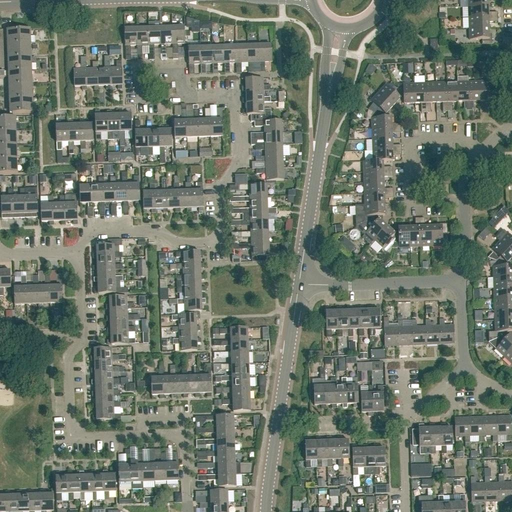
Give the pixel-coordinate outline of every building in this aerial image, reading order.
[(467,0),(468,8),(488,7),(487,0),(467,0)] [(468,19),(497,18),(497,13),(488,13),(488,7),(468,8),(468,19)] [(469,30),(489,29),(489,23),(498,23),(497,18),(468,19),(469,30)] [(185,44),(184,27),(172,28),(173,45),(172,45),(173,60),(178,60),(177,45),(185,44)] [(154,45),(160,45),(161,45),(160,28),(149,29),(149,46),(149,61),(154,60),(154,45)] [(166,45),(172,45),(173,45),(172,28),(160,28),(161,45),(160,45),(161,60),(166,60),(166,45)] [(9,30),(12,114),(34,113),(31,29),(24,30),(9,30)] [(130,46),(137,46),(138,46),(137,29),(124,29),(125,44),(125,47),(126,57),(126,61),(131,61),(130,46)] [(142,46),(149,46),(149,29),(137,29),(138,46),(137,46),(137,61),(143,61),(142,46)] [(489,29),(469,30),(469,41),(482,40),(482,45),(492,45),(492,39),(489,39),(489,29)] [(260,63),(260,73),(265,73),(265,63),(272,63),(272,45),(260,46),(260,63)] [(241,64),(247,63),(248,63),(248,46),(236,47),(237,64),(236,64),(236,74),(242,74),(241,64)] [(253,63),(260,63),(260,46),(248,46),(248,63),(247,63),(248,74),(253,73),(253,63)] [(206,65),(212,65),(213,65),(213,47),(201,48),(201,65),(201,75),(206,75),(206,65)] [(218,64),(224,64),(225,64),(224,47),(213,47),(213,65),(212,65),(213,75),(218,74),(218,64)] [(229,64),(236,64),(237,64),(236,47),(224,47),(225,64),(224,64),(224,74),(230,74),(229,64)] [(120,48),(109,48),(110,57),(121,56),(120,48)] [(194,65),(201,65),(201,48),(188,48),(189,66),(189,75),(194,75),(194,65)] [(110,69),(110,62),(109,57),(104,57),(105,70),(98,70),(98,87),(99,87),(106,87),(106,91),(111,91),(110,87),(110,69)] [(86,70),(86,63),(86,58),(81,58),(81,70),(74,71),(74,88),(82,88),(82,92),(87,91),(87,87),(86,87),(86,70)] [(116,62),(116,69),(110,69),(110,87),(118,86),(118,90),(122,90),(122,86),(123,86),(122,69),(121,62),(116,62)] [(98,70),(98,63),(93,63),(93,70),(86,70),(86,87),(87,87),(94,87),(94,91),(99,91),(99,87),(98,87),(98,70)] [(469,111),(468,83),(468,78),(457,78),(457,83),(458,103),(464,102),(464,111),(469,111)] [(263,91),(263,92),(270,91),(270,86),(263,86),(263,79),(246,79),(246,88),(242,88),(242,93),(246,92),(263,91)] [(474,102),(480,102),(479,82),(468,83),(469,111),(474,111),(474,102)] [(479,82),(480,102),(490,102),(490,104),(496,104),(495,94),(491,94),(490,82),(479,82)] [(443,112),(448,112),(447,83),(436,84),(437,103),(442,103),(443,112)] [(452,103),(458,103),(457,83),(447,83),(448,112),(452,112),(452,103)] [(404,97),(404,104),(415,104),(414,84),(403,85),(403,88),(398,88),(402,97),(404,97)] [(421,113),(426,113),(425,84),(414,84),(415,104),(421,104),(421,113)] [(430,103),(437,103),(436,84),(425,84),(426,113),(431,112),(430,103)] [(394,92),(386,85),(378,93),(393,107),(402,97),(398,88),(394,92)] [(271,98),(264,98),(263,92),(263,91),(246,92),(246,99),(242,99),(242,104),(247,104),(264,103),(264,104),(271,103),(271,98)] [(371,102),(372,103),(367,110),(375,113),(384,116),(393,107),(378,93),(371,102)] [(247,116),(264,115),(264,122),(271,122),(271,110),(264,110),(264,104),(264,103),(247,104),(247,111),(243,111),(243,116),(247,116)] [(193,121),(187,121),(186,121),(187,139),(199,138),(198,121),(198,110),(198,106),(193,106),(193,111),(193,121)] [(210,121),(210,110),(205,110),(205,121),(198,121),(199,138),(211,138),(210,121)] [(210,121),(211,138),(223,137),(222,120),(222,110),(216,110),(217,120),(210,121)] [(384,116),(375,113),(367,110),(367,111),(366,110),(366,120),(372,120),(372,130),(392,129),(391,118),(384,118),(384,116)] [(120,132),(119,132),(120,147),(125,146),(125,132),(132,132),(132,115),(124,115),(123,111),(119,111),(119,115),(120,132)] [(186,121),(187,121),(186,111),(181,111),(181,122),(174,122),(175,139),(187,139),(186,121)] [(107,116),(100,116),(100,112),(95,112),(96,116),(95,116),(96,133),(96,141),(101,141),(101,133),(107,133),(108,133),(107,116)] [(119,115),(112,115),(112,112),(107,112),(107,116),(108,133),(107,133),(108,141),(113,141),(113,133),(119,132),(120,132),(119,115)] [(0,174),(18,174),(16,118),(0,118),(0,174)] [(84,121),(80,121),(80,125),(81,142),(80,142),(80,150),(86,150),(86,142),(93,142),(92,125),(84,125),(84,121)] [(265,134),(282,133),(281,121),(271,122),(264,122),(254,123),(255,127),(264,127),(265,134)] [(68,126),(67,126),(61,126),(61,122),(56,122),(56,126),(57,143),(57,151),(62,151),(62,143),(68,143),(69,143),(68,126)] [(80,125),(73,125),(73,122),(67,122),(67,126),(68,126),(69,143),(68,143),(68,151),(74,151),(74,143),(80,142),(81,142),(80,125)] [(159,131),(152,131),(152,127),(147,127),(147,131),(148,131),(148,148),(148,157),(153,156),(153,148),(160,148),(159,131)] [(160,148),(160,164),(165,164),(165,148),(172,148),(172,131),(164,131),(163,127),(159,127),(159,131),(160,148)] [(372,140),(392,140),(392,134),(401,133),(401,127),(400,127),(400,128),(392,129),(372,130),(372,140)] [(148,131),(147,131),(140,132),(140,128),(135,128),(135,132),(136,149),(136,157),(142,157),(141,149),(148,148),(148,131)] [(265,146),(282,146),(282,133),(265,134),(251,134),(251,140),(265,139),(265,146)] [(373,151),(401,150),(401,145),(392,146),(392,140),(372,140),(373,151)] [(265,158),(283,157),(282,146),(265,146),(255,146),(255,151),(265,151),(266,158),(265,158)] [(383,161),(383,162),(393,162),(393,155),(401,155),(401,150),(373,151),(373,162),(383,161)] [(266,170),(283,169),(283,157),(265,158),(266,158),(256,158),(256,163),(266,163),(266,169),(266,170)] [(383,167),(383,162),(383,161),(373,162),(363,162),(364,173),(392,172),(392,167),(383,167)] [(87,172),(87,162),(74,163),(74,172),(87,172)] [(266,182),(275,182),(283,181),(283,169),(266,170),(266,169),(256,170),(256,175),(266,174),(266,182)] [(364,184),(383,183),(383,177),(392,177),(392,172),(364,173),(364,184)] [(128,206),(128,202),(127,185),(128,185),(127,173),(122,173),(122,178),(122,186),(116,186),(115,186),(116,203),(124,203),(124,207),(128,206)] [(128,202),(135,202),(135,206),(140,206),(140,202),(140,185),(139,185),(139,177),(134,177),(134,185),(128,185),(127,185),(128,202)] [(174,192),(167,192),(168,210),(175,209),(175,213),(180,213),(180,209),(179,192),(179,184),(178,184),(178,177),(174,178),(174,184),(174,192)] [(92,187),(92,178),(87,179),(87,187),(80,187),(80,204),(88,204),(88,208),(93,208),(93,204),(92,204),(92,187)] [(104,186),(104,178),(99,178),(99,186),(92,187),(92,204),(93,204),(100,203),(100,207),(105,207),(105,203),(104,203),(104,186)] [(115,186),(116,186),(116,178),(110,178),(111,186),(104,186),(104,203),(105,203),(112,203),(112,207),(116,207),(116,203),(115,186)] [(191,209),(199,209),(199,212),(203,212),(203,208),(204,208),(203,191),(202,183),(197,183),(198,192),(191,192),(191,209)] [(364,194),(393,193),(393,189),(384,189),(383,183),(364,184),(364,194)] [(191,192),(191,184),(185,184),(186,192),(179,192),(180,209),(187,209),(187,213),(192,213),(191,209),(191,192)] [(155,193),(156,193),(155,185),(150,185),(151,193),(143,193),(144,210),(152,210),(152,214),(156,214),(156,210),(155,193)] [(167,192),(167,185),(162,185),(162,193),(156,193),(155,193),(156,210),(163,210),(163,214),(168,213),(168,210),(167,192)] [(267,197),(267,186),(267,185),(249,185),(249,186),(240,186),(240,191),(250,191),(250,197),(250,198),(267,197)] [(25,190),(26,197),(25,197),(26,215),(26,219),(34,219),(38,218),(38,214),(38,197),(37,197),(37,189),(32,189),(32,190),(25,190)] [(13,198),(14,198),(14,190),(8,190),(9,198),(1,198),(2,215),(2,220),(14,219),(14,215),(13,198)] [(25,197),(26,197),(25,190),(20,190),(21,198),(14,198),(13,198),(14,215),(14,219),(26,219),(26,215),(25,197)] [(365,205),(384,204),(384,199),(393,198),(393,193),(364,194),(365,205)] [(53,205),(53,197),(53,196),(48,197),(48,205),(41,205),(42,223),(49,222),(49,226),(54,226),(54,222),(53,205)] [(65,205),(65,196),(60,196),(60,205),(53,205),(54,222),(61,222),(61,226),(66,225),(66,222),(65,222),(65,205)] [(65,222),(66,222),(73,222),(73,225),(78,225),(77,221),(78,221),(77,204),(77,196),(71,196),(72,204),(65,205),(65,222)] [(250,209),(267,209),(267,197),(250,198),(250,197),(240,198),(240,203),(250,203),(250,209)] [(377,216),(385,216),(384,204),(365,205),(355,206),(356,228),(378,218),(377,216)] [(243,214),(243,221),(251,221),(268,221),(268,215),(277,215),(276,208),(267,209),(250,209),(240,209),(240,215),(243,214)] [(493,229),(507,221),(500,209),(486,217),(493,229)] [(374,241),(387,227),(378,218),(356,228),(364,236),(362,239),(370,246),(374,241)] [(410,248),(421,247),(419,218),(415,219),(415,227),(409,228),(410,248)] [(431,247),(430,227),(425,227),(424,218),(419,218),(421,247),(431,247)] [(251,233),(268,232),(268,221),(251,221),(243,221),(241,221),(241,227),(251,226),(251,233)] [(430,227),(431,247),(442,247),(442,234),(447,234),(447,224),(441,224),(441,227),(430,227)] [(389,255),(393,245),(396,235),(392,231),(387,227),(374,241),(370,246),(368,247),(377,255),(386,254),(389,255)] [(399,245),(399,248),(410,248),(409,228),(398,228),(398,235),(396,235),(393,245),(399,245)] [(252,245),(269,244),(268,232),(251,233),(241,233),(241,238),(251,238),(252,245)] [(511,238),(507,234),(500,242),(511,253),(511,238)] [(114,258),(114,259),(122,258),(122,253),(120,253),(120,247),(122,247),(122,240),(108,241),(108,246),(97,247),(97,255),(93,255),(93,259),(97,259),(114,258)] [(492,250),(500,258),(496,262),(505,265),(511,257),(511,253),(500,242),(492,250)] [(252,245),(241,245),(242,250),(252,250),(252,257),(269,257),(269,244),(252,245)] [(200,264),(200,257),(204,257),(204,252),(200,252),(183,253),(176,253),(176,258),(183,258),(183,265),(200,264)] [(115,265),(114,259),(114,258),(97,259),(98,266),(94,267),(94,271),(98,271),(115,270),(123,270),(123,265),(115,265)] [(496,267),(493,267),(493,279),(511,277),(511,266),(505,267),(505,265),(496,262),(496,267)] [(176,270),(183,270),(184,276),(184,277),(201,276),(201,269),(205,269),(204,264),(200,264),(183,265),(176,265),(176,270)] [(0,297),(4,297),(3,289),(11,289),(10,272),(2,272),(2,268),(0,267),(0,297)] [(115,277),(115,270),(98,271),(98,278),(94,278),(94,283),(98,283),(98,282),(115,282),(123,282),(123,277),(115,277)] [(50,287),(50,276),(44,276),(45,287),(38,288),(39,305),(50,304),(50,287)] [(50,287),(50,304),(63,304),(62,287),(61,276),(56,276),(57,287),(50,287)] [(205,280),(205,276),(201,276),(184,277),(184,276),(177,277),(177,288),(184,288),(184,289),(201,288),(201,280),(205,280)] [(26,288),(26,277),(21,277),(21,288),(14,289),(14,306),(27,305),(26,288)] [(38,288),(38,277),(33,277),(33,288),(26,288),(27,305),(39,305),(38,288)] [(494,289),(511,288),(511,277),(493,279),(494,289)] [(115,289),(115,282),(98,282),(98,283),(98,290),(94,290),(94,295),(99,294),(99,295),(116,294),(123,294),(123,289),(115,289)] [(202,300),(202,299),(201,292),(205,292),(205,288),(201,288),(184,289),(184,288),(177,288),(177,294),(184,293),(185,300),(184,300),(202,300)] [(494,300),(511,299),(511,288),(494,289),(494,300)] [(106,306),(106,310),(110,310),(127,309),(134,309),(134,304),(127,305),(127,297),(110,298),(110,306),(106,306)] [(185,316),(185,312),(202,312),(202,304),(206,304),(206,299),(202,299),(202,300),(184,300),(185,300),(177,300),(178,316),(179,316),(185,316)] [(495,311),(511,310),(511,299),(494,300),(495,311)] [(370,329),(370,337),(375,336),(375,329),(381,329),(380,311),(374,311),(373,306),(369,307),(369,311),(370,329)] [(358,311),(352,311),(352,307),(347,307),(347,311),(348,311),(348,330),(348,337),(353,337),(353,330),(359,329),(358,311)] [(369,311),(363,311),(363,307),(358,307),(358,311),(359,329),(359,337),(364,337),(364,329),(370,329),(369,311)] [(337,312),(336,312),(330,312),(330,308),(326,308),(327,338),(332,338),(331,330),(337,330),(337,312)] [(348,311),(347,311),(341,312),(341,308),(336,308),(336,312),(337,312),(337,330),(337,338),(342,338),(342,330),(348,330),(348,311)] [(127,316),(127,309),(110,310),(110,317),(106,318),(107,322),(111,322),(110,322),(128,321),(128,322),(135,321),(134,316),(127,316)] [(495,322),(511,320),(511,310),(495,311),(495,322)] [(197,328),(197,327),(196,320),(200,320),(200,315),(196,316),(196,315),(185,316),(179,316),(178,316),(172,316),(172,322),(179,321),(179,328),(197,328)] [(440,327),(440,345),(455,345),(454,326),(445,327),(444,320),(439,320),(440,327)] [(508,332),(511,332),(511,320),(495,322),(495,333),(498,333),(499,339),(508,334),(508,332)] [(128,328),(128,322),(128,321),(110,322),(111,322),(111,329),(107,329),(107,334),(111,334),(128,333),(135,333),(135,328),(128,328)] [(412,328),(403,328),(403,321),(398,322),(398,328),(399,347),(413,346),(412,328)] [(426,327),(417,328),(417,321),(412,321),(412,328),(413,346),(427,346),(426,327)] [(440,327),(431,327),(431,321),(426,321),(426,327),(427,346),(440,345),(440,327)] [(398,328),(389,328),(389,322),(384,322),(384,329),(385,347),(399,347),(398,328)] [(197,339),(197,332),(201,331),(201,327),(197,327),(197,328),(179,328),(172,328),(173,333),(180,333),(180,339),(180,340),(197,339)] [(231,342),(248,341),(247,329),(231,329),(231,330),(219,330),(220,335),(231,335),(231,341),(231,342)] [(128,340),(128,333),(111,334),(111,341),(107,341),(107,346),(111,345),(111,346),(128,345),(135,345),(135,340),(128,340)] [(511,348),(511,337),(508,334),(499,339),(489,342),(496,349),(504,357),(511,348)] [(180,340),(180,339),(173,340),(173,345),(180,345),(180,352),(197,352),(197,343),(201,343),(201,339),(197,339),(180,340)] [(220,347),(231,347),(231,353),(231,354),(248,353),(248,341),(231,342),(231,341),(220,342),(220,347)] [(91,357),(91,362),(95,362),(112,361),(119,361),(119,356),(112,356),(111,349),(94,349),(95,357),(91,357)] [(385,359),(385,351),(370,352),(371,360),(385,359)] [(232,365),(249,365),(248,353),(231,354),(231,353),(220,354),(220,359),(232,358),(232,365)] [(112,368),(112,361),(95,362),(95,369),(91,369),(91,374),(95,374),(95,373),(112,373),(119,373),(119,368),(112,368)] [(372,372),(382,371),(382,363),(371,363),(372,372)] [(232,377),(249,377),(249,365),(232,365),(221,365),(221,366),(214,366),(214,374),(217,374),(221,370),(232,370),(232,377)] [(187,377),(187,369),(182,370),(182,378),(175,378),(175,395),(176,395),(183,395),(184,399),(188,399),(188,395),(187,394),(187,377)] [(199,377),(199,369),(194,369),(194,377),(187,377),(187,394),(188,395),(195,394),(195,398),(200,398),(199,394),(199,377)] [(199,394),(207,394),(207,398),(212,398),(212,394),(211,377),(211,369),(205,369),(206,377),(199,377),(199,394)] [(163,378),(164,378),(163,370),(158,371),(158,379),(151,379),(152,396),(160,396),(160,400),(164,399),(164,395),(163,378)] [(175,378),(175,370),(170,370),(170,378),(164,378),(163,378),(164,395),(172,395),(172,399),(176,399),(176,395),(175,395),(175,378)] [(325,387),(325,370),(320,370),(320,379),(320,387),(314,387),(315,406),(321,406),(321,410),(326,409),(326,405),(325,387)] [(113,380),(112,373),(95,373),(95,374),(95,381),(92,381),(92,386),(96,385),(113,385),(120,385),(119,380),(113,380)] [(336,387),(336,386),(336,379),(335,379),(335,373),(330,373),(330,379),(331,379),(331,387),(325,387),(326,405),(332,405),(332,409),(337,409),(337,405),(336,405),(336,387)] [(233,389),(250,388),(249,377),(232,377),(216,377),(216,383),(221,383),(221,382),(232,382),(233,389)] [(347,405),(353,404),(353,408),(358,408),(357,378),(352,378),(353,386),(347,386),(347,405)] [(347,386),(347,379),(342,379),(342,386),(336,386),(336,387),(336,405),(337,405),(343,405),(343,409),(348,409),(347,405),(347,386)] [(113,391),(113,385),(96,385),(96,393),(92,393),(92,397),(96,397),(113,396),(113,397),(120,397),(120,391),(113,391)] [(372,395),(372,387),(367,387),(367,395),(361,395),(362,413),(368,413),(368,417),(373,417),(373,413),(372,395)] [(373,413),(384,413),(383,387),(378,387),(378,394),(372,395),(373,413)] [(233,401),(250,400),(250,388),(233,389),(216,389),(216,395),(222,395),(222,394),(233,394),(233,400),(233,401)] [(120,403),(113,403),(113,397),(113,396),(96,397),(96,405),(92,405),(92,409),(96,409),(114,408),(114,409),(120,409),(120,403)] [(233,401),(233,400),(222,401),(222,406),(233,406),(233,413),(251,413),(250,400),(233,401)] [(114,415),(114,409),(114,408),(96,409),(97,416),(93,417),(93,421),(114,421),(114,420),(121,420),(121,415),(114,415)] [(217,429),(234,428),(234,416),(216,417),(206,417),(206,422),(217,422),(217,429)] [(497,436),(498,436),(506,436),(507,442),(511,442),(511,436),(511,417),(496,418),(497,436)] [(484,443),(484,436),(483,436),(483,418),(469,419),(470,437),(479,437),(479,443),(484,443)] [(498,442),(498,436),(497,436),(496,418),(483,418),(483,436),(484,436),(493,436),(493,442),(498,442)] [(470,443),(470,437),(469,419),(455,419),(455,437),(465,437),(465,443),(470,443)] [(430,429),(424,429),(424,425),(419,426),(419,431),(412,431),(413,447),(420,446),(420,455),(425,455),(425,448),(430,448),(431,448),(430,429)] [(441,429),(435,429),(435,425),(430,425),(430,429),(431,448),(430,448),(431,455),(436,455),(435,447),(441,447),(442,447),(441,429)] [(442,447),(441,447),(442,455),(446,455),(446,447),(453,447),(452,428),(445,428),(445,425),(441,425),(441,429),(442,447)] [(217,441),(234,440),(234,428),(217,429),(206,429),(206,434),(217,434),(217,441)] [(327,442),(321,442),(321,438),(316,438),(316,442),(317,461),(317,468),(322,468),(322,461),(327,461),(327,442)] [(338,442),(337,442),(332,442),(331,438),(326,438),(327,442),(327,461),(327,468),(333,468),(332,460),(338,460),(338,442)] [(338,460),(338,468),(343,467),(343,460),(349,460),(349,441),(342,441),(342,438),(337,438),(337,442),(338,442),(338,460)] [(316,442),(310,443),(310,439),(305,439),(306,469),(311,468),(311,461),(317,461),(316,442)] [(218,453),(235,452),(234,440),(217,441),(206,441),(207,446),(218,446),(218,452),(218,453)] [(375,468),(375,476),(380,476),(380,468),(386,468),(385,449),(379,450),(378,445),(374,446),(374,450),(375,468)] [(363,450),(357,450),(357,446),(352,446),(353,476),(358,476),(358,469),(364,469),(363,450)] [(374,450),(368,450),(368,446),(363,446),(363,450),(364,469),(364,476),(369,476),(369,468),(375,468),(374,450)] [(126,466),(118,467),(119,490),(131,490),(131,483),(130,466),(131,466),(131,463),(131,451),(125,451),(126,466)] [(131,483),(131,490),(143,489),(143,483),(142,466),(143,466),(143,451),(137,451),(138,463),(131,463),(131,466),(130,466),(131,483)] [(142,466),(143,483),(155,483),(154,465),(155,465),(154,451),(149,451),(150,466),(143,466),(142,466)] [(218,464),(235,464),(235,452),(218,453),(218,452),(207,453),(207,458),(218,457),(218,464)] [(166,465),(167,465),(166,454),(161,454),(161,465),(155,465),(154,465),(155,483),(167,482),(166,465)] [(166,465),(167,482),(179,482),(178,464),(178,454),(173,454),(173,465),(167,465),(166,465)] [(219,476),(235,475),(235,464),(218,464),(207,465),(207,470),(218,469),(218,476),(219,476)] [(411,478),(424,477),(424,465),(411,465),(411,478)] [(91,476),(84,476),(84,472),(79,473),(79,476),(80,476),(81,494),(80,494),(80,502),(86,502),(85,493),(92,493),(91,476)] [(97,493),(104,493),(103,476),(96,476),(96,472),(91,472),(91,476),(92,493),(92,501),(97,501),(97,493)] [(104,493),(104,501),(109,501),(109,493),(116,492),(116,475),(108,475),(108,472),(103,472),(103,476),(104,493)] [(68,477),(61,477),(60,473),(56,473),(56,477),(56,495),(57,495),(57,503),(62,502),(62,494),(68,494),(69,494),(68,477)] [(80,476),(79,476),(72,477),(72,473),(68,473),(68,477),(69,494),(68,494),(68,502),(74,502),(74,494),(80,494),(81,494),(80,476)] [(219,476),(218,476),(208,476),(208,482),(219,481),(219,488),(236,488),(235,475),(219,476)] [(499,484),(499,502),(511,501),(511,483),(504,484),(504,477),(499,477),(499,484)] [(486,503),(485,484),(476,485),(476,478),(471,478),(471,485),(472,503),(486,503)] [(499,502),(499,484),(490,484),(490,478),(485,478),(485,484),(486,503),(499,502)] [(422,490),(432,489),(432,480),(422,480),(422,490)] [(41,511),(48,511),(54,511),(53,495),(46,495),(45,491),(41,491),(41,495),(41,511)] [(211,504),(228,504),(228,491),(210,492),(196,493),(196,498),(211,497),(211,504)] [(18,511),(18,496),(17,496),(10,497),(10,492),(5,493),(6,497),(6,511),(18,511)] [(29,511),(29,496),(22,496),(22,492),(17,492),(17,496),(18,496),(18,511),(29,511)] [(41,511),(41,495),(34,496),(34,492),(29,492),(29,496),(29,511),(41,511)] [(454,511),(454,503),(454,496),(449,496),(449,504),(444,504),(443,504),(443,511),(454,511)] [(454,511),(465,511),(465,496),(460,496),(460,503),(454,503),(454,511)] [(432,511),(433,504),(433,497),(428,497),(428,505),(422,505),(421,511),(432,511)] [(443,511),(443,504),(444,504),(443,497),(438,497),(439,504),(433,504),(432,511),(443,511)]
